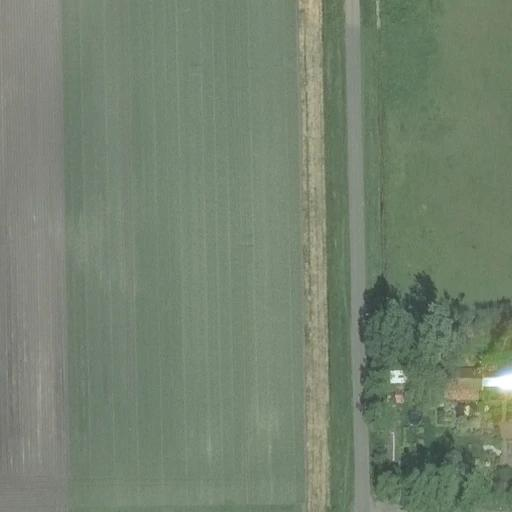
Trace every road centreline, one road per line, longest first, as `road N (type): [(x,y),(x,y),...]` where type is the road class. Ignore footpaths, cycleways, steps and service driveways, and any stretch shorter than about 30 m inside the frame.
road 1 (unclassified): [(357,356),(349,0)]
road 2 (unclassified): [(361,511),(357,356)]
road 3 (unclassified): [(511,358),(357,356)]
